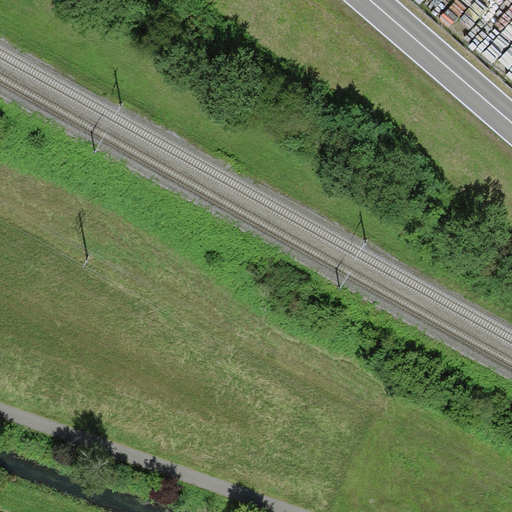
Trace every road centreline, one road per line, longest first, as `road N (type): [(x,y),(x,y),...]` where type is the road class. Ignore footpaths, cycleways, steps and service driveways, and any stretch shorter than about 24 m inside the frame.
road 1 (unclassified): [(299,511),(0,408)]
road 2 (primary): [(368,0),(511,124)]
